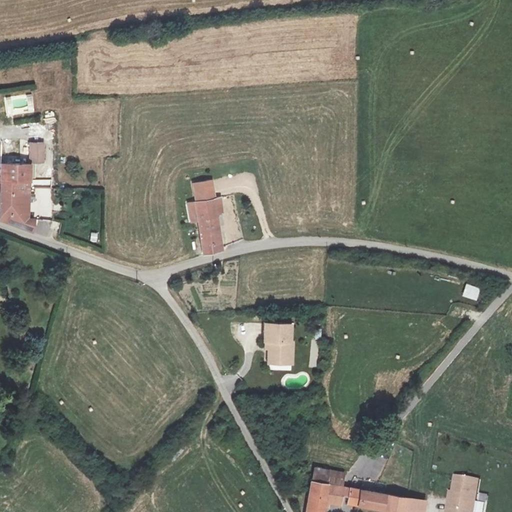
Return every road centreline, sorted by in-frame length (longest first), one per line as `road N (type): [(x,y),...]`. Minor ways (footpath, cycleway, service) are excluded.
road 1 (unclassified): [(511,282),(386,247),(302,245),(150,280)]
road 2 (residential): [(150,280),(222,390),(284,511)]
road 3 (unclassified): [(150,280),(0,224)]
